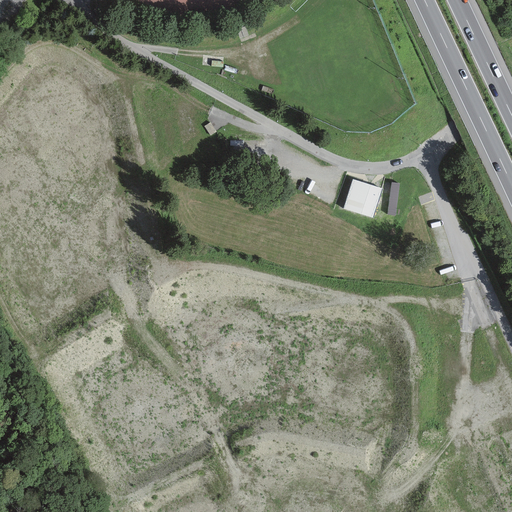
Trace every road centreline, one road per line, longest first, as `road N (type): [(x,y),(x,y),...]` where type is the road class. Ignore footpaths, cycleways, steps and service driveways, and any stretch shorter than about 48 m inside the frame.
road 1 (residential): [(511,89),(422,154),(373,168),(345,163),(120,39),(77,0)]
road 2 (motorway): [(425,0),(511,185)]
road 3 (motorway): [(511,118),(456,0)]
